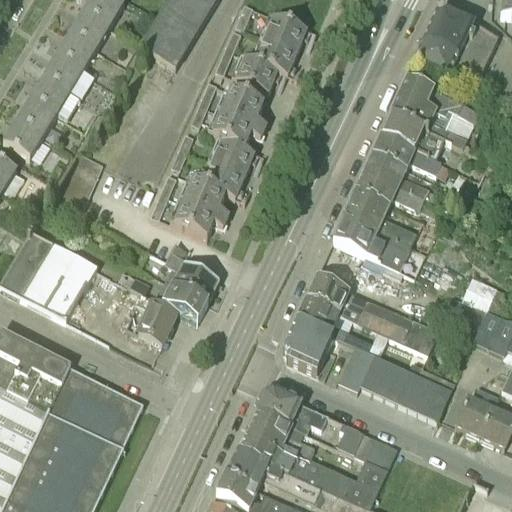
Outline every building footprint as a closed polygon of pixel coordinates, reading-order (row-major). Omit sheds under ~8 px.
[(93,0),(82,19),(110,36),(124,13),(101,0),(93,0)] [(174,0),(140,58),(174,79),(221,0),(174,0)] [(511,25),(511,0),(500,0),(498,25),(511,25)] [(234,35),(242,39),(252,16),(244,13),(234,35)] [(473,99),(497,46),(473,31),(472,30),(471,30),(445,18),(444,18),(436,21),(413,72),(473,99)] [(69,41),(97,58),(110,36),(82,19),(69,41)] [(259,45),(295,61),(305,39),(269,23),(259,45)] [(223,59),(231,63),(240,42),(231,38),(223,59)] [(55,63),(83,80),(97,58),(69,41),(55,63)] [(249,67),(276,79),(286,83),(295,61),(259,45),(249,67)] [(214,80),(222,83),(231,63),(223,59),(214,80)] [(42,85),(70,102),(83,80),(55,63),(42,85)] [(276,79),(249,67),(240,63),(230,86),(267,102),(276,79)] [(29,107),(56,124),(70,102),(42,85),(29,107)] [(389,123),(444,148),(455,153),(458,144),(431,132),(436,121),(440,123),(442,117),(457,123),(462,112),(406,87),(389,123)] [(199,111),(207,114),(216,94),(208,91),(199,111)] [(219,122),(262,140),(265,133),(255,129),(262,113),(229,99),(219,122)] [(16,128),(43,145),(56,124),(29,107),(16,128)] [(190,132),(198,135),(207,114),(199,111),(190,132)] [(215,147),(243,158),(249,143),(259,147),(262,140),(219,122),(209,145),(215,147)] [(435,169),(444,148),(389,123),(379,145),(435,169)] [(43,145),(16,128),(2,151),(29,168),(43,145)] [(177,159),(185,162),(192,146),(184,142),(177,159)] [(449,176),(435,169),(379,145),(371,162),(406,178),(409,171),(444,187),(449,176)] [(206,169),(243,185),(253,162),(243,158),(215,147),(206,169)] [(170,175),(178,179),(185,162),(177,159),(170,175)] [(102,172),(78,161),(70,173),(97,185),(102,172)] [(362,181),(429,212),(434,201),(402,187),(404,185),(413,189),(414,187),(430,194),(432,189),(406,178),(371,162),(362,181)] [(0,200),(1,201),(15,178),(0,168),(0,200)] [(197,191),(224,203),(234,208),(243,185),(206,169),(197,191)] [(97,185),(70,174),(63,185),(91,197),(97,185)] [(439,216),(429,212),(362,181),(354,199),(389,215),(393,208),(419,220),(419,218),(434,225),(439,216)] [(158,204),(166,207),(175,186),(167,183),(158,204)] [(91,197),(63,185),(56,197),(86,210),(91,197)] [(182,211),(225,229),(228,223),(218,218),(224,203),(197,191),(191,188),(182,211)] [(86,210),(56,197),(51,205),(81,222),(86,210)] [(343,224),(410,255),(416,242),(384,228),(389,215),(354,199),(343,224)] [(437,215),(446,219),(453,203),(445,199),(437,215)] [(149,225),(158,228),(166,207),(158,204),(149,225)] [(222,236),(225,229),(182,211),(172,234),(205,248),(212,232),(222,236)] [(399,280),(410,255),(343,224),(331,249),(399,280)] [(29,243),(0,290),(0,296),(65,329),(97,278),(29,243)] [(172,291),(208,309),(218,290),(185,273),(187,270),(181,266),(185,258),(174,252),(162,272),(177,281),(172,291)] [(135,285),(129,296),(144,303),(149,293),(135,285)] [(306,307),(346,327),(427,363),(438,339),(410,327),(316,286),(306,307)] [(196,331),(208,309),(172,291),(165,288),(158,300),(164,304),(160,312),(176,320),(196,331)] [(500,326),(511,301),(498,295),(487,321),(500,326)] [(176,320),(160,312),(160,313),(140,303),(135,313),(147,319),(137,341),(161,352),(176,320)] [(353,356),(367,361),(371,351),(341,338),(346,327),(306,307),(295,329),(331,347),(353,356)] [(511,331),(500,326),(487,321),(477,338),(472,350),(503,365),(502,367),(511,372),(511,331)] [(331,347),(295,329),(282,358),(286,370),(315,382),(331,347)] [(0,339),(0,511),(96,511),(122,458),(121,457),(142,414),(69,377),(70,376),(0,339)] [(356,401),(359,395),(373,363),(367,361),(353,356),(337,392),(356,401)] [(384,368),(373,363),(359,395),(370,400),(384,368)] [(395,373),(384,368),(370,400),(381,405),(395,373)] [(406,378),(395,373),(381,405),(392,410),(406,378)] [(511,373),(500,400),(511,405),(511,373)] [(417,383),(406,378),(392,410),(403,414),(417,383)] [(428,388),(417,383),(403,414),(414,419),(428,388)] [(439,393),(428,388),(414,419),(425,424),(439,393)] [(450,398),(439,393),(425,424),(436,429),(450,398)] [(478,446),(493,416),(497,405),(475,396),(470,406),(468,404),(454,435),(478,446)] [(309,433),(320,438),(325,426),(270,401),(261,404),(254,420),(257,421),(302,441),(303,441),(305,442),(309,433)] [(511,424),(493,416),(478,446),(503,458),(511,437),(511,424)] [(248,441),(308,468),(311,461),(314,456),(299,450),(302,441),(257,421),(256,424),(254,423),(252,425),(250,430),(250,432),(252,433),(248,441)] [(361,443),(338,432),(335,439),(342,442),(336,456),(352,463),(361,443)] [(362,468),(353,488),(308,468),(248,441),(245,439),(236,458),(353,511),(372,511),(387,479),(386,479),(375,474),(365,469),(362,468)] [(363,444),(361,443),(352,463),(362,468),(365,469),(374,448),(363,443),(363,444)] [(385,453),(374,448),(365,469),(375,474),(385,453)] [(395,458),(385,453),(375,474),(386,479),(395,458)] [(224,484),(258,499),(262,490),(310,511),(353,511),(236,458),(224,484)] [(259,511),(253,508),(258,499),(224,484),(215,505),(229,511),(285,511),(263,502),(259,511)]
